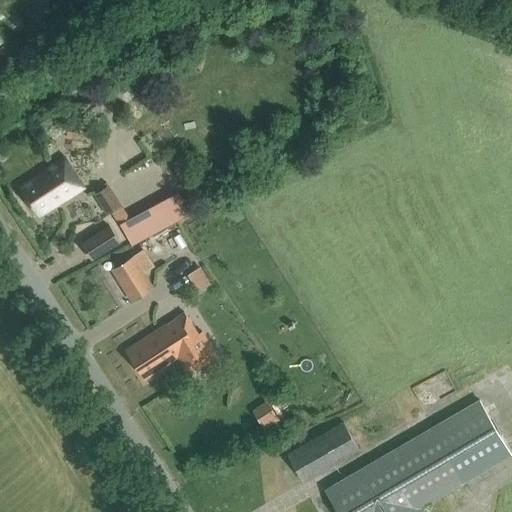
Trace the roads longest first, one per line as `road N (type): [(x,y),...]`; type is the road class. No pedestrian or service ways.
road 1 (unclassified): [(181,511),(0,232)]
road 2 (unclassified): [(0,103),(166,0)]
